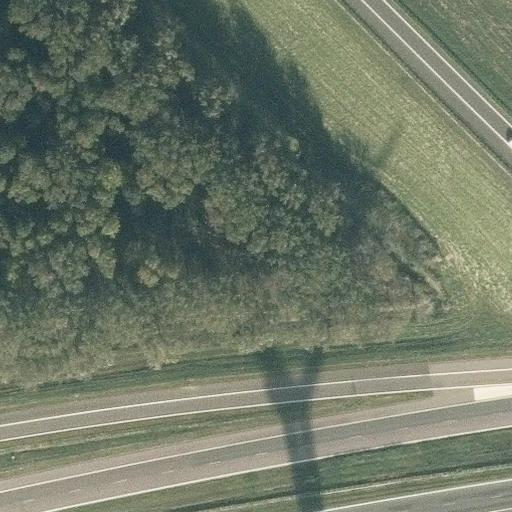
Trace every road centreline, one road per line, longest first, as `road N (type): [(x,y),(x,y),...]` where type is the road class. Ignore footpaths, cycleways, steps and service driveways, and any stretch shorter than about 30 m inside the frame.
road 1 (motorway): [(511,409),(0,508)]
road 2 (motorway): [(511,379),(300,390),(0,431)]
road 3 (motorway): [(376,0),(511,134)]
